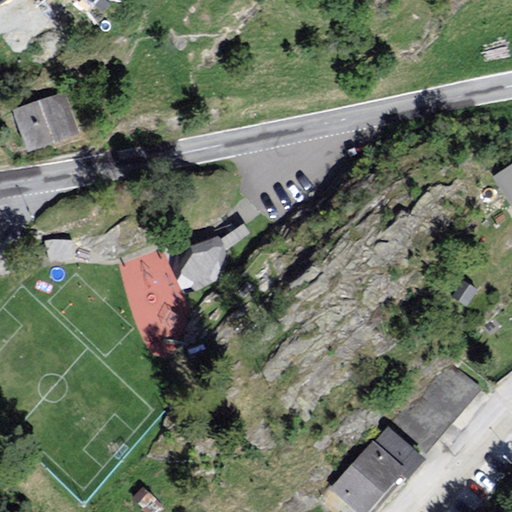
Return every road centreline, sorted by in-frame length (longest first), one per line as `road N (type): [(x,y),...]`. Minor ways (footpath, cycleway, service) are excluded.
road 1 (unclassified): [(511,83),(7,182)]
road 2 (residential): [(511,413),(413,511)]
